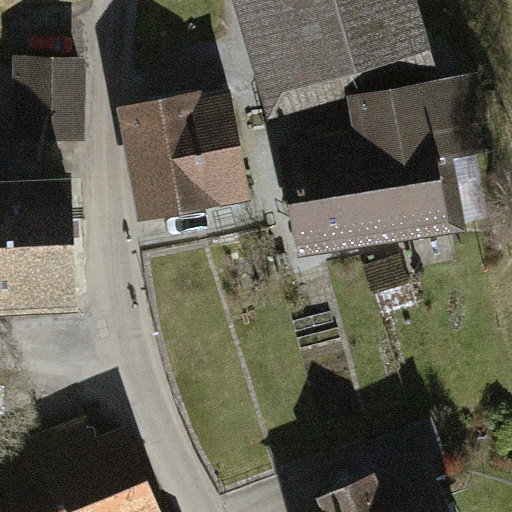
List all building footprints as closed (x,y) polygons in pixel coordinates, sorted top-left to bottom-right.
[(416,40),(404,0),(269,0),(292,77),(416,40)] [(79,61),(20,60),(19,133),(78,134),(79,61)] [(232,69),(240,106),(267,101),(260,64),(232,69)] [(369,144),(284,159),(299,244),(448,218),(437,148),(483,142),(473,84),(362,102),(369,144)] [(231,97),(128,116),(147,217),(250,198),(231,97)] [(0,181),(0,302),(73,299),(67,180),(41,180),(40,158),(9,159),(10,181),(0,181)] [(450,467),(431,411),(343,448),(351,466),(315,484),(322,504),(302,511),(456,511),(439,471),(450,467)] [(0,444),(0,511),(163,511),(125,421),(94,433),(85,414),(0,444)]
